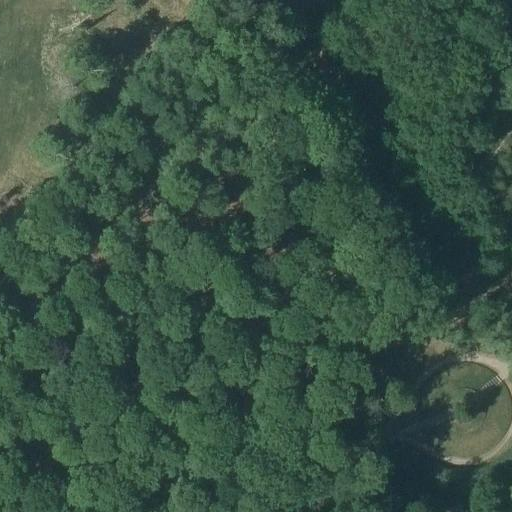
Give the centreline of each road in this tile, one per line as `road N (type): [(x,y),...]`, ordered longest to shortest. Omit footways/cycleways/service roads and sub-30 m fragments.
road 1 (track): [(437,363),(367,277),(199,30)]
road 2 (track): [(0,269),(224,0)]
road 3 (track): [(164,511),(403,431)]
road 4 (track): [(403,431),(406,391),(437,363),(470,358),(499,375)]
road 5 (track): [(511,428),(495,456),(464,465),(425,454),(403,431)]
